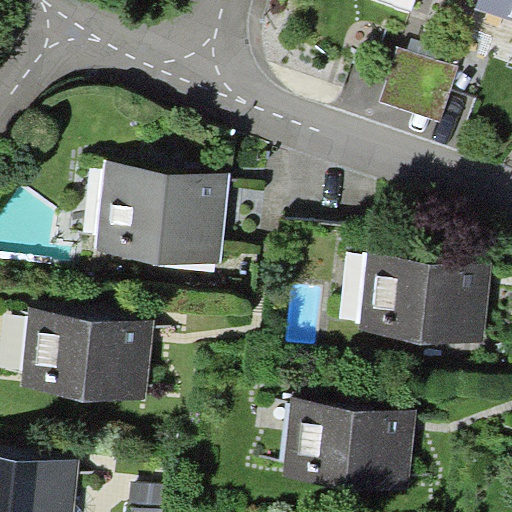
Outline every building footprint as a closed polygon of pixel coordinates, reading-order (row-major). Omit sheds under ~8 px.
[(511,0),(466,0),(466,1),(511,14),(511,0)] [(459,64),(397,44),(375,107),(438,127),(459,64)] [(221,176),(92,167),(86,245),(215,254),(221,176)] [(489,261),(360,252),(354,330),(483,339),(489,261)] [(147,317),(18,308),(12,386),(141,395),(147,317)] [(411,409),(282,400),(276,478),(405,487),(411,409)] [(70,511),(75,456),(0,450),(0,511),(70,511)]
